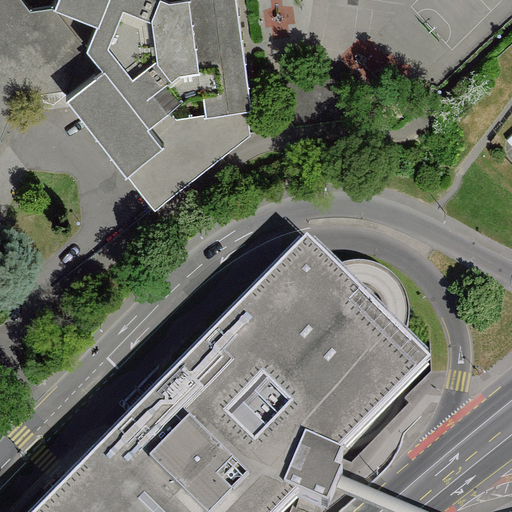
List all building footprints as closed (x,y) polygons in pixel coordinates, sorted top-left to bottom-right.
[(0,0),(0,141),(19,96),(66,90),(69,93),(106,64),(90,44),(100,19),(56,1),(56,5),(32,8),(25,0),(0,0)] [(56,0),(56,1),(100,19),(106,0),(56,0)] [(106,0),(100,19),(90,44),(106,64),(150,122),(170,107),(190,90),(203,89),(200,67),(180,69),(172,75),(157,54),(135,72),(110,39),(124,4),(153,14),(158,0),(106,0)] [(200,67),(191,0),(158,0),(153,14),(157,54),(172,75),(180,69),(200,67)] [(248,106),(253,105),(238,0),(191,0),(200,67),(203,89),(207,112),(248,106)] [(135,72),(157,54),(153,14),(124,4),(110,39),(135,72)] [(150,122),(106,64),(69,93),(128,169),(164,140),(150,122)] [(178,116),(170,107),(150,122),(164,140),(165,140),(195,178),(252,134),(248,106),(207,112),(178,116)] [(164,140),(128,169),(156,207),(195,178),(165,140),(164,140)] [(430,373),(304,250),(142,417),(120,439),(46,511),(289,511),(299,502),(307,505),(324,511),(329,511),(338,493),(344,479),(337,477),(344,458),(430,373)]
